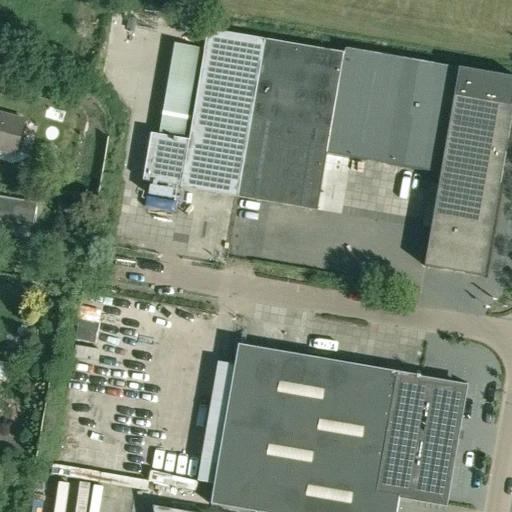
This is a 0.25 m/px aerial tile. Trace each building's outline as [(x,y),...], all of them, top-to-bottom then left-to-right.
[(152,134),(144,181),(181,187),(181,188),(238,198),(265,41),(208,31),(189,140),(152,134)] [(265,41),(238,198),(317,212),(327,155),(344,54),(265,41)] [(344,54),(327,155),(441,174),(425,267),(484,277),(500,184),(502,172),(511,115),(511,77),(345,49),(344,54)] [(25,120),(0,113),(0,150),(16,155),(25,120)] [(0,197),(0,216),(18,220),(17,224),(33,227),(37,204),(0,197)] [(77,329),(98,333),(100,322),(79,318),(77,329)] [(75,340),(96,344),(98,333),(77,329),(75,340)] [(198,482),(215,485),(211,505),(250,511),(397,511),(400,498),(445,505),(456,444),(450,443),(453,425),(459,426),(465,388),(420,381),(421,377),(239,346),(236,366),(219,363),(198,482)] [(0,379),(3,380),(7,380),(10,364),(8,363),(0,362),(0,379)]
